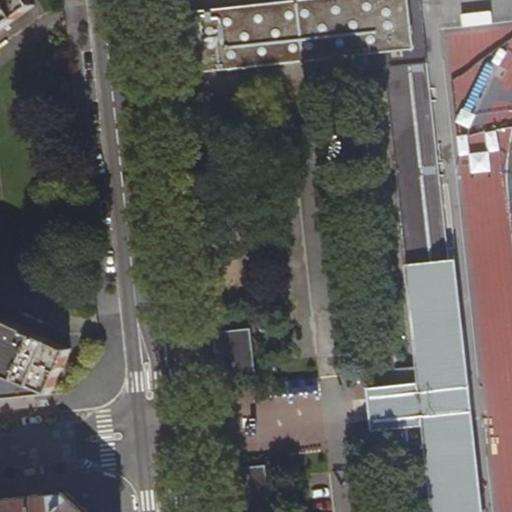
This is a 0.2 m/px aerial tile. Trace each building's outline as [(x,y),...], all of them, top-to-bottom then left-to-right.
[(0,0),(0,400),(15,398),(26,397),(51,395),(72,350),(30,331),(31,330),(9,320),(8,322),(0,318),(0,32),(35,6),(30,0),(0,0)] [(483,511),(456,260),(447,261),(418,0),(316,0),(316,1),(188,12),(195,72),(367,54),(369,69),(387,67),(409,266),(405,266),(416,367),(394,369),(395,385),(367,389),(373,433),(401,430),(402,447),(424,444),(431,511),(483,511)] [(214,363),(216,382),(255,378),(250,329),(215,332),(218,363),(214,363)] [(230,489),(232,511),(269,511),(265,466),(224,470),(226,489),(230,489)] [(88,511),(68,493),(18,499),(0,500),(0,511),(88,511)]
